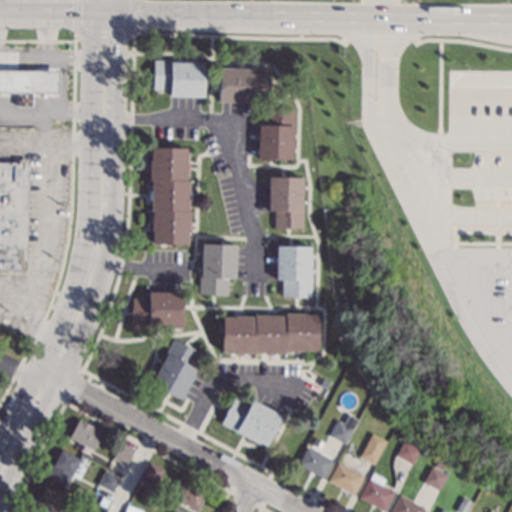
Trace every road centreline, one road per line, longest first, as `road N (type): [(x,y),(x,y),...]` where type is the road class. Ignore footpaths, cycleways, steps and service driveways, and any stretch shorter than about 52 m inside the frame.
road 1 (tertiary): [(91,0),(80,265),(0,445)]
road 2 (tertiary): [(53,382),(100,273),(110,221),(114,11)]
road 3 (secondary): [(114,11),(378,16)]
road 4 (residential): [(251,485),(53,382)]
road 5 (secondary): [(378,16),(511,18)]
road 6 (tertiary): [(0,500),(53,382)]
